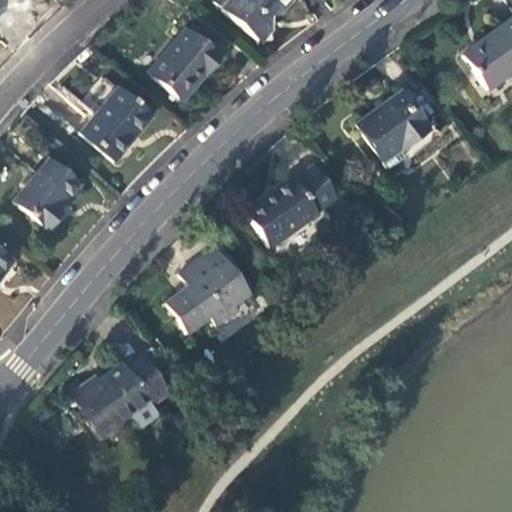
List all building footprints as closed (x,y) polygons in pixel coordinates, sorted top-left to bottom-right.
[(290,0),(224,0),(218,8),(257,40),(267,27),(267,13),(280,12),(290,0)] [(511,65),(511,13),(458,53),(483,87),(511,65)] [(218,58),(182,30),(147,74),(178,99),(200,72),(205,75),(218,58)] [(150,114),(112,83),(74,128),(112,160),(150,114)] [(386,166),(401,155),(396,149),(427,126),(399,88),(353,121),(386,166)] [(430,130),(427,126),(396,149),(401,155),(411,153),(427,140),(430,130)] [(74,188),(44,164),(10,206),(44,233),(57,217),(53,214),(74,188)] [(332,199),(309,166),(289,180),(287,178),(238,213),(262,248),(332,199)] [(248,290),(213,245),(177,273),(186,284),(163,302),(185,331),(207,314),(214,323),(235,307),(232,303),(248,290)] [(0,271),(10,259),(0,251),(0,271)] [(139,355),(159,383),(172,374),(151,346),(139,355)] [(159,383),(139,355),(124,365),(122,363),(99,379),(72,399),(99,435),(163,388),(159,383)] [(68,393),(72,399),(99,379),(94,373),(68,393)]
